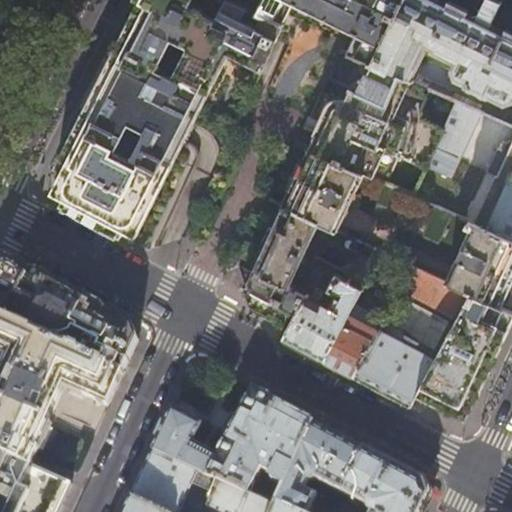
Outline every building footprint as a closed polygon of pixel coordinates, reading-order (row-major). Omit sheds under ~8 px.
[(192,0),(135,0),(143,4),(104,80),(71,145),(57,172),(62,174),(56,186),(68,192),(61,204),(91,220),(121,237),(125,230),(137,235),(228,53),(261,69),(282,24),(262,16),(257,27),(241,19),(246,9),(225,0),(217,19),(205,13),(205,9),(205,7),(202,3),(200,2),(196,2),(192,4),(191,6),(190,6),(192,0)] [(265,0),(265,1),(259,14),(262,16),(282,24),(293,3),(359,34),(349,54),(363,60),(374,64),(404,0),(265,0)] [(404,0),(374,64),(363,60),(362,60),(361,64),(362,68),(364,72),(366,74),(362,81),(358,81),(354,83),(351,85),(350,88),(386,105),(401,77),(412,81),(421,61),(435,62),(451,70),(448,76),(487,95),(487,98),(489,103),(490,105),(494,109),(500,112),(504,114),(511,114),(511,35),(441,0),(404,0)] [(434,149),(445,128),(419,116),(431,90),(412,81),(401,77),(386,105),(350,88),(347,87),(341,99),(322,90),(310,117),(319,121),(314,133),(316,134),(309,149),(364,174),(385,184),(398,156),(425,169),(434,149)] [(445,128),(434,149),(457,160),(480,111),(458,101),(445,128)] [(511,140),(506,143),(502,151),(498,149),(486,173),(494,176),(511,184),(511,140)] [(364,174),(309,149),(308,148),(282,205),(319,222),(337,230),(364,174)] [(511,184),(494,176),(473,223),(511,241),(511,184)] [(319,222),(282,205),(245,288),(251,305),(265,313),(290,326),(299,308),(291,303),(314,261),(315,258),(305,253),(319,222)] [(511,241),(473,223),(467,221),(466,224),(470,227),(445,282),(470,293),(501,307),(511,283),(511,241)] [(381,254),(371,272),(401,288),(410,271),(381,254)] [(364,287),(314,261),(291,303),(299,308),(290,326),(284,339),(305,350),(325,360),(364,287)] [(0,318),(123,375),(131,358),(138,341),(133,327),(71,294),(12,263),(0,266),(0,318)] [(412,267),(410,271),(401,288),(396,296),(402,299),(406,292),(456,319),(470,293),(445,282),(412,267)] [(371,272),(364,287),(325,360),(339,368),(353,375),(383,320),(396,296),(401,288),(371,272)] [(511,318),(511,312),(501,307),(470,293),(456,319),(434,361),(416,395),(440,406),(477,393),(483,381),(511,320),(511,318)] [(108,407),(123,375),(0,318),(0,359),(6,362),(0,375),(0,454),(28,467),(45,430),(64,389),(108,407)] [(401,329),(383,320),(353,375),(382,391),(411,406),(416,395),(434,361),(414,351),(418,344),(402,335),(401,329)] [(172,410),(153,453),(249,495),(261,470),(270,475),(269,478),(270,481),(279,486),(277,490),(283,493),(315,423),(291,410),(254,390),(239,418),(231,414),(220,432),(228,437),(217,456),(191,442),(201,425),(172,410)] [(339,435),(315,423),(283,493),(278,505),(293,511),(310,511),(317,497),(306,491),(309,482),(316,480),(342,494),(364,449),(339,435)] [(401,468),(364,449),(342,494),(368,507),(369,511),(422,511),(431,495),(426,481),(401,468)] [(249,495),(153,453),(141,479),(125,511),(181,511),(183,509),(190,511),(207,511),(208,509),(215,511),(274,511),(276,508),(249,495)] [(59,511),(71,487),(28,467),(0,454),(0,511),(59,511)]
